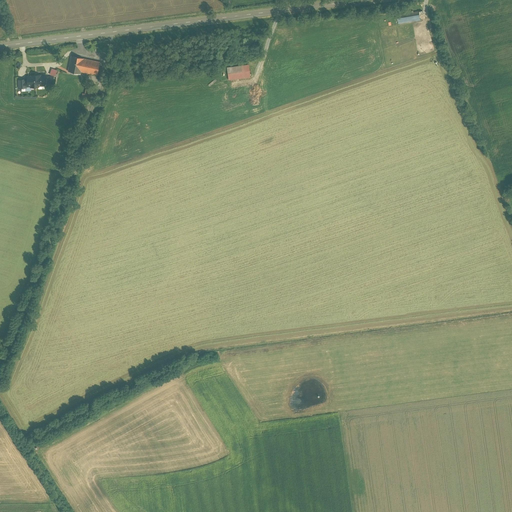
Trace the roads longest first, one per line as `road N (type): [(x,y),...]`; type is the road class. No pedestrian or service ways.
road 1 (tertiary): [(363,0),(0,46)]
road 2 (track): [(10,350),(102,79),(107,61),(94,54)]
